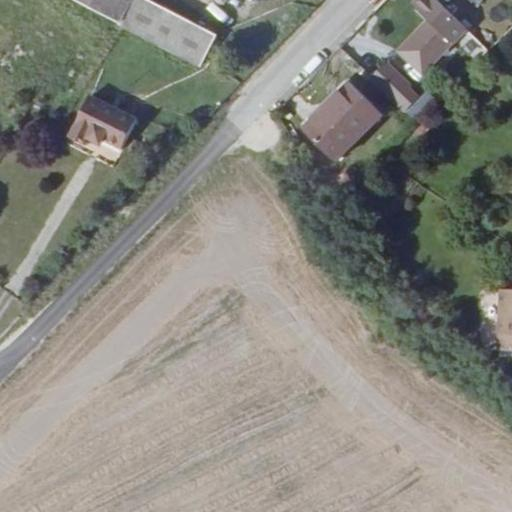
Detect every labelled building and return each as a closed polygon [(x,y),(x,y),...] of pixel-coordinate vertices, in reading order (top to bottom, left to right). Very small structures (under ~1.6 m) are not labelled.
[(75,0),(121,23),(132,0),(75,0)] [(149,0),(132,0),(121,23),(202,65),(218,35),(149,0)] [(395,49),(421,71),(450,38),(423,16),(395,49)] [(414,82),(387,61),(373,77),(398,100),(414,82)] [(317,134),(352,160),(389,112),(390,110),(357,84),(317,134)] [(139,119),(93,97),(71,138),(87,146),(91,140),(102,145),(105,140),(124,150),(139,119)]
